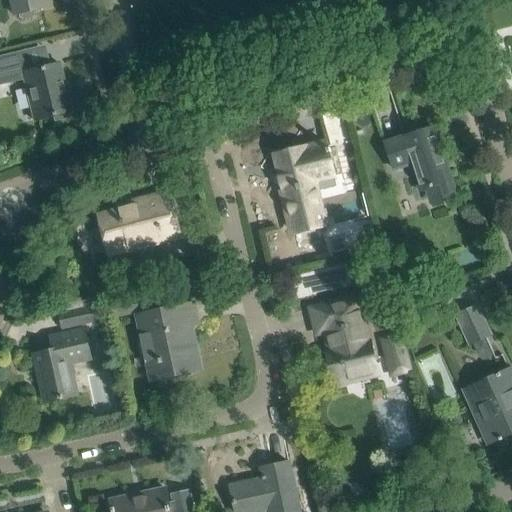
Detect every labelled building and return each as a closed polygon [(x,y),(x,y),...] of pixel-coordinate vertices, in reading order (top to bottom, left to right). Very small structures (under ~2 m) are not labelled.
[(9,0),(13,14),(18,13),(19,17),(22,19),(30,17),(33,13),(32,9),(49,5),(48,4),(43,5),(42,0),(9,0)] [(30,70),(25,51),(0,56),(0,84),(23,79),(33,120),(53,116),(54,121),(68,117),(67,112),(70,112),(59,63),(30,70)] [(385,144),(392,163),(393,169),(413,162),(423,190),(430,188),(434,202),(453,195),(449,182),(450,181),(432,128),(404,137),(404,138),(385,144)] [(295,233),(314,228),(326,225),(314,181),(337,175),(330,148),(327,149),(326,143),(276,155),(295,233)] [(109,249),(177,232),(179,237),(180,237),(169,194),(134,202),(135,207),(101,216),(109,249)] [(139,311),(135,297),(112,302),(115,317),(139,311)] [(359,297),(331,304),(311,309),(317,333),(330,330),(335,352),(328,354),(335,385),(378,374),(370,344),(371,344),(359,297)] [(194,303),(139,315),(153,379),(199,369),(189,325),(198,323),(194,303)] [(96,306),(79,309),(59,314),(63,328),(99,320),(96,306)] [(477,306),(459,314),(457,315),(470,344),(474,342),(486,337),(490,335),(477,306)] [(83,330),(70,333),(51,338),(54,350),(35,355),(45,402),(77,396),(69,361),(89,356),(83,330)] [(412,370),(403,335),(382,340),(391,375),(412,370)] [(486,337),(474,342),(479,353),(489,356),(494,354),(486,337)] [(511,367),(464,390),(488,444),(499,439),(500,441),(503,440),(502,438),(511,433),(511,367)] [(230,486),(235,511),(261,511),(270,510),(270,511),(299,511),(289,462),(272,466),(274,477),(267,478),(266,476),(263,477),(263,479),(230,486)] [(111,508),(112,511),(170,511),(166,488),(111,501),(113,508),(111,508)]
